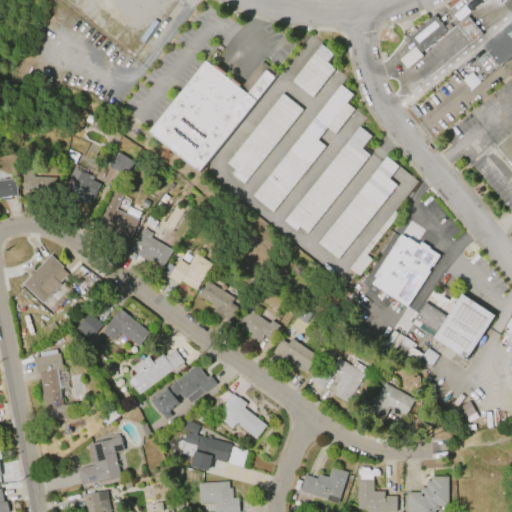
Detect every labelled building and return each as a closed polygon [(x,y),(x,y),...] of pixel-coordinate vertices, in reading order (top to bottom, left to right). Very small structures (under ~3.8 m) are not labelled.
[(407,37),(433,15),(446,30),(420,52),(407,37)] [(455,26),(468,17),(471,21),(476,27),(480,32),(483,36),(470,46),(468,42),(464,37),(459,31),(455,26)] [(481,46),(511,20),(511,53),(497,66),(481,46)] [(291,82),(320,45),(332,54),(326,62),(334,69),(311,98),(291,82)] [(400,62),(408,69),(421,54),(414,47),(400,62)] [(148,133),(205,62),(246,94),(265,71),(273,77),(197,173),(148,133)] [(461,80),(471,72),(479,82),(470,90),(461,80)] [(251,196),(340,86),(351,95),(345,103),(353,109),(333,134),(325,128),(316,140),(324,146),(272,212),(251,196)] [(226,163),(282,94),(302,109),(243,183),(230,174),(234,169),(226,163)] [(284,221),(358,127),(370,136),(360,148),(368,155),(306,234),(298,227),(296,230),(284,221)] [(511,159),(496,141),(511,127),(511,159)] [(68,149),(79,154),(74,164),(68,161),(66,157),(66,154),(67,152),(68,149)] [(117,152),(132,161),(124,175),(109,166),(117,152)] [(317,243),(386,156),(398,166),(388,178),(396,185),(337,259),(317,243)] [(33,177),(57,177),(57,192),(22,191),(23,165),(40,165),(40,175),(33,175),(33,177)] [(73,168),(91,176),(90,179),(100,184),(93,199),(90,198),(87,204),(79,200),(77,203),(73,202),(72,203),(60,198),(73,168)] [(0,181),(1,181),(1,179),(6,178),(6,180),(15,178),(17,196),(9,197),(10,199),(2,200),(2,198),(0,198),(0,181)] [(115,209),(137,220),(129,238),(98,224),(113,190),(121,194),(115,209)] [(153,208),(157,201),(164,206),(159,213),(153,208)] [(348,268),(394,211),(398,215),(366,255),(372,260),(358,276),(348,268)] [(161,267),(148,258),(146,261),(136,255),(141,247),(133,242),(142,228),(151,234),(149,236),(172,250),(161,267)] [(371,284),(408,309),(439,257),(401,235),(371,284)] [(194,254),(211,265),(195,291),(180,282),(178,285),(167,277),(178,260),(186,265),(194,254)] [(23,284),(50,255),(63,267),(54,277),(61,284),(43,303),(23,284)] [(207,282),(233,298),(230,303),(237,308),(228,322),(221,318),(220,319),(211,313),(214,307),(197,296),(207,282)] [(433,338),(437,332),(415,320),(426,303),(446,317),(447,315),(463,295),(495,315),(467,360),(433,338)] [(245,308),(268,323),(270,320),(278,325),(269,340),(262,336),(258,343),(247,336),(248,334),(236,326),(237,323),(232,320),(239,308),(243,311),(245,308)] [(101,332),(120,309),(150,333),(138,347),(120,332),(113,341),(101,332)] [(88,313),(101,325),(87,340),(74,328),(88,313)] [(304,373),(280,356),(279,358),(271,352),(280,339),(287,343),(290,339),(315,356),(304,373)] [(35,373),(33,357),(39,356),(38,352),(55,349),(56,354),(58,353),(61,369),(64,368),(67,387),(59,388),(62,405),(66,404),(69,418),(47,422),(43,400),(40,400),(39,394),(41,394),(38,373),(35,373)] [(183,362),(137,395),(132,387),(128,380),(132,377),(132,376),(135,374),(131,368),(148,356),(152,362),(162,355),(163,356),(173,349),(183,362)] [(321,388),(307,379),(317,364),(328,371),(337,358),(350,366),(353,361),(366,369),(362,374),(364,375),(346,403),(330,393),(338,380),(330,375),(321,388)] [(150,401),(196,365),(206,377),(209,375),(216,384),(203,394),(203,393),(190,403),(185,398),(184,399),(179,393),(173,397),(178,403),(167,412),(170,415),(165,419),(150,401)] [(404,417),(389,409),(382,420),(368,411),(384,383),(414,400),(404,417)] [(243,407),(266,425),(255,438),(236,423),(231,429),(226,425),(226,424),(215,415),(231,394),(236,398),(238,397),(246,404),(243,407)] [(456,408),(460,419),(474,414),(469,402),(456,408)] [(100,419),(118,405),(124,412),(105,426),(100,419)] [(186,430),(190,422),(199,426),(195,434),(186,430)] [(145,435),(140,427),(144,425),(149,433),(145,435)] [(189,466),(195,445),(182,442),(185,432),(230,444),(225,463),(210,459),(207,471),(189,466)] [(77,469),(93,466),(88,445),(119,437),(122,450),(113,452),(119,476),(80,485),(77,469)] [(336,503),(299,492),(299,490),(293,488),(296,480),(302,481),(304,475),(316,479),(317,474),(328,478),(331,467),(346,472),(336,503)] [(447,476),(447,510),(434,510),(434,511),(406,511),(406,492),(419,492),(419,488),(425,488),(425,481),(429,481),(429,476),(447,476)] [(196,483),(227,481),(227,489),(230,488),(231,498),(237,498),(237,511),(212,511),(212,502),(198,503),(196,483)] [(357,508),(357,481),(372,481),(372,492),(383,492),(383,496),(395,496),(395,511),(366,511),(366,508),(357,508)] [(108,511),(85,511),(82,495),(105,491),(108,511)] [(0,511),(0,493),(2,502),(5,502),(8,511),(0,511)]
